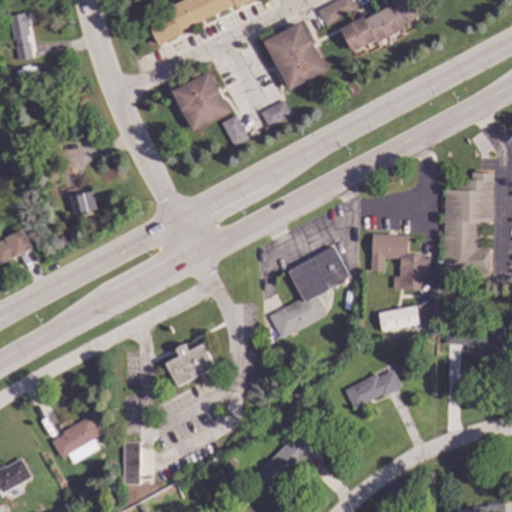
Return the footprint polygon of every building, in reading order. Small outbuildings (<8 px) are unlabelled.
[(247,0),(236,6),(234,3),(180,29),(181,32),(157,44),(145,19),(169,8),(167,5),(177,0),(247,0)] [(350,0),(355,8),(324,25),(316,10),(334,0),(350,0)] [(418,0),(425,14),(403,26),(404,29),(376,43),(375,40),(352,53),(340,29),(363,16),(365,19),(391,5),(389,2),(393,0),(418,0)] [(24,15),(27,14),(29,23),(26,24),(29,36),(26,37),(28,45),(29,44),(32,58),(10,62),(7,48),(16,46),(14,38),(13,39),(8,16),(24,13),(24,15)] [(326,71),(289,91),(263,42),(300,22),(326,71)] [(19,77),(10,78),(9,71),(18,69),(19,77)] [(230,113),(192,133),(171,92),(208,72),(230,113)] [(291,115),(267,127),(259,112),(283,99),(291,115)] [(246,138),(231,145),(219,122),(235,114),(246,138)] [(94,138),(84,139),(82,126),(92,125),(94,138)] [(81,138),(75,139),(73,128),(79,127),(81,138)] [(491,220),(478,220),(477,246),(489,246),(488,275),(442,274),(443,188),(457,188),(457,178),(470,178),(470,172),(491,172),(491,220)] [(95,209),(83,212),(84,216),(79,218),(78,214),(72,215),(68,196),(90,191),(95,209)] [(32,248),(0,265),(0,241),(22,229),(32,248)] [(407,235),(406,253),(428,254),(427,273),(419,273),(419,289),(392,288),(392,276),(398,276),(398,257),(382,257),(382,270),(370,270),(371,234),(407,235)] [(349,278),(316,296),(326,314),(280,339),(268,316),(300,298),(287,272),(333,247),(349,278)] [(353,293),(350,307),(342,306),(345,291),(353,293)] [(418,324),(380,332),(377,313),(415,306),(418,324)] [(504,328),(503,352),(466,351),(467,345),(444,344),(445,326),(504,328)] [(214,367),(177,387),(165,364),(180,356),(176,349),(184,344),(188,351),(202,343),(214,367)] [(401,387),(382,397),(381,394),(353,409),(344,391),(375,374),(377,378),(392,370),(401,387)] [(99,435),(61,457),(51,441),(63,434),(62,432),(89,417),(99,435)] [(311,449),(314,451),(298,467),(296,466),(273,490),(256,474),(295,434),(311,449)] [(138,485),(122,484),(123,442),(139,442),(138,485)] [(237,464),(232,468),(227,461),(232,457),(237,464)] [(31,477),(1,493),(0,491),(0,468),(4,466),(5,467),(20,458),(31,477)] [(224,476),(220,479),(214,471),(219,468),(224,476)] [(81,498),(73,503),(69,495),(77,491),(81,498)] [(504,511),(446,511),(463,510),(462,508),(486,505),(486,504),(503,502),(504,511)]
